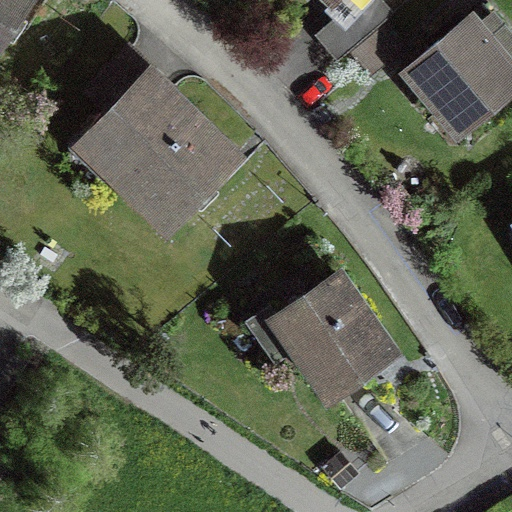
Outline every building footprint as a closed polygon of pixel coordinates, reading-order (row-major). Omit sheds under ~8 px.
[(0,0),(0,37),(24,0),(0,0)] [(393,12),(383,0),(355,0),(324,27),(345,52),(393,12)] [(484,31),(470,14),(406,67),(461,132),(511,88),(511,35),(498,19),(484,31)] [(400,46),(382,25),(353,50),(371,71),(400,46)] [(80,139),(169,224),(236,154),(150,71),(153,68),(129,45),(86,90),(108,110),(80,139)] [(392,350),(337,271),(276,313),(331,392),(392,350)]
